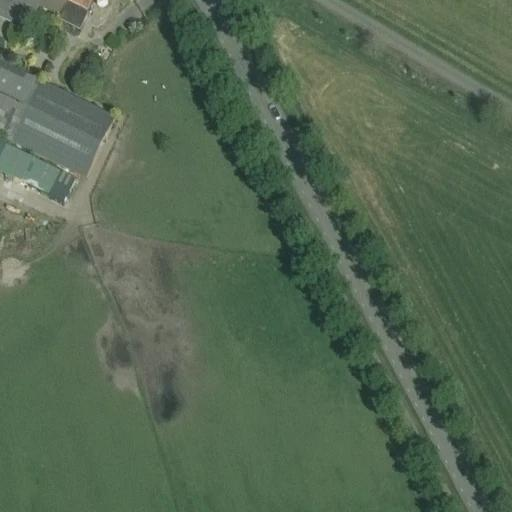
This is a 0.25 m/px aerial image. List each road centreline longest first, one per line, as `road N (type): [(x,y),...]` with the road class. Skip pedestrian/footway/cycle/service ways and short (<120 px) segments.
road 1 (tertiary): [(474,511),(200,0)]
road 2 (unclassified): [(511,120),(311,0)]
